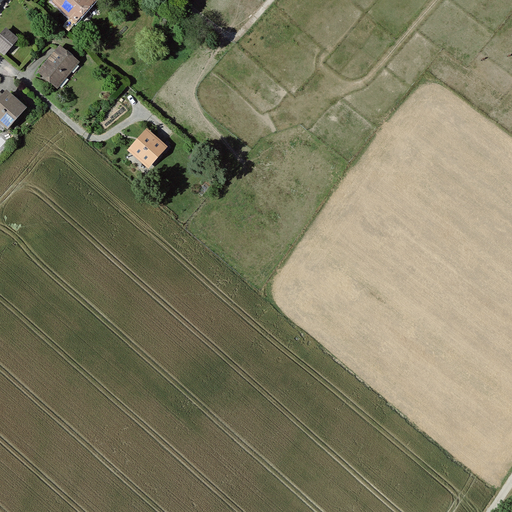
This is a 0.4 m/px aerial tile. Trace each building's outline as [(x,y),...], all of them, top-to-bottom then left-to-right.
[(94,2),(91,0),(58,0),(57,2),(78,21),(94,2)] [(19,40),(8,30),(0,39),(0,49),(6,54),(19,40)] [(79,63),(59,46),(39,70),(59,86),(79,63)] [(27,108),(9,93),(0,103),(0,119),(10,128),(27,108)] [(167,147),(147,130),(130,149),(149,167),(167,147)]
